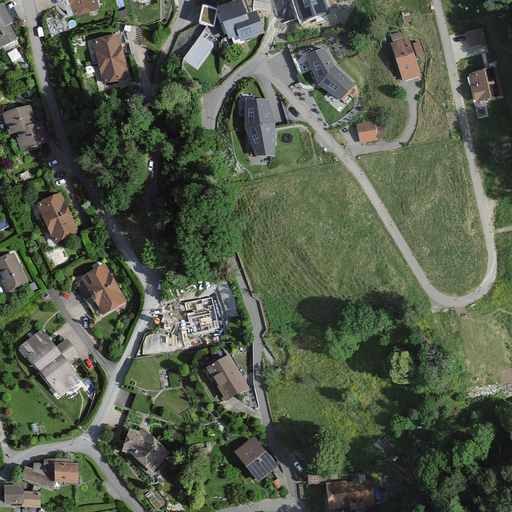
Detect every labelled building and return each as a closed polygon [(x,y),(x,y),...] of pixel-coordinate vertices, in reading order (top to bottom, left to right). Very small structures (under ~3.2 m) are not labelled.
[(99,0),(67,0),(72,15),(101,7),(99,0)] [(236,0),(214,7),(201,5),(197,25),(215,29),(218,21),(226,42),(236,38),(239,44),(265,34),(255,9),(246,13),(241,0),(236,0)] [(325,0),(293,0),(300,21),(329,12),(325,0)] [(0,48),(15,41),(8,26),(12,24),(2,3),(0,4),(0,48)] [(119,34),(89,40),(99,84),(128,77),(119,34)] [(409,37),(390,43),(402,81),(421,75),(409,37)] [(309,58),(318,80),(340,97),(353,84),(324,51),(309,58)] [(495,67),(469,73),(475,102),(502,96),(495,67)] [(278,100),(250,103),(256,161),(284,158),(278,100)] [(31,106),(1,114),(7,135),(15,133),(20,151),(49,144),(43,122),(36,124),(31,106)] [(375,121),(357,125),(361,144),(379,140),(375,121)] [(62,191),(35,204),(53,245),(80,232),(62,191)] [(15,252),(0,259),(0,277),(7,293),(30,282),(15,252)] [(106,263),(81,277),(103,316),(128,303),(106,263)] [(212,297),(185,303),(193,334),(219,328),(212,297)] [(42,331),(20,347),(57,398),(81,381),(68,363),(78,355),(67,339),(55,348),(42,331)] [(230,355),(205,368),(223,401),(247,387),(230,355)] [(143,429),(125,428),(121,452),(133,454),(133,459),(153,473),(171,454),(143,429)] [(253,436),(232,453),(257,485),(278,468),(253,436)] [(42,472),(23,468),(18,481),(51,490),(53,482),(78,483),(78,463),(77,460),(44,459),(42,472)] [(326,462),(306,465),(308,483),(328,481),(326,462)] [(323,486),(324,489),(327,511),(338,511),(379,505),(374,478),(323,486)] [(22,486),(2,487),(3,505),(22,504),(22,508),(41,507),(40,492),(23,493),(22,486)]
